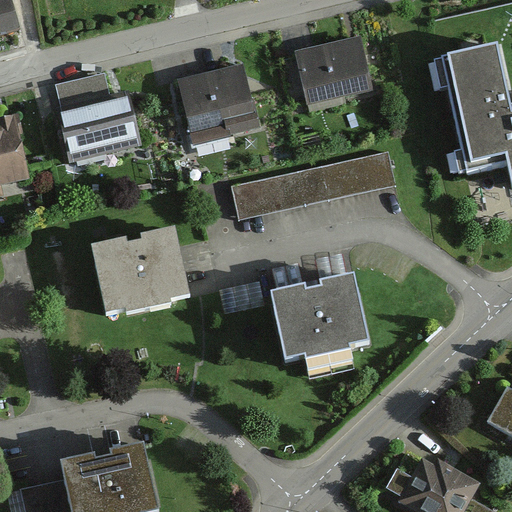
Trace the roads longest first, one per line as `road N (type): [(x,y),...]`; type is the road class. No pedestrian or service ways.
road 1 (residential): [(0,78),(333,0)]
road 2 (residential): [(301,505),(194,411),(172,405),(0,442)]
road 3 (residential): [(511,298),(301,505)]
